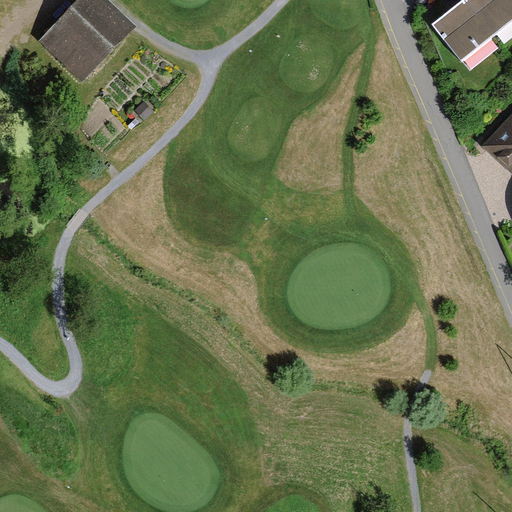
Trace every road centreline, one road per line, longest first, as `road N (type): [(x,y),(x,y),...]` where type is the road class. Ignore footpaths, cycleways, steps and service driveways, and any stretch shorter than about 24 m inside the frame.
road 1 (track): [(0,344),(50,390),(73,381),(55,274),(71,228),(183,121),(216,54),(277,0)]
road 2 (residential): [(511,292),(391,3)]
